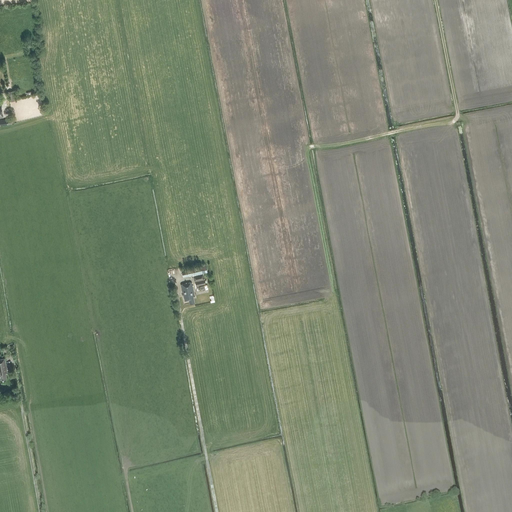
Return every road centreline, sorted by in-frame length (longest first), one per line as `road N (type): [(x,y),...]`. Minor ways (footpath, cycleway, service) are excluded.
road 1 (track): [(215,511),(179,308)]
road 2 (track): [(39,511),(10,347)]
